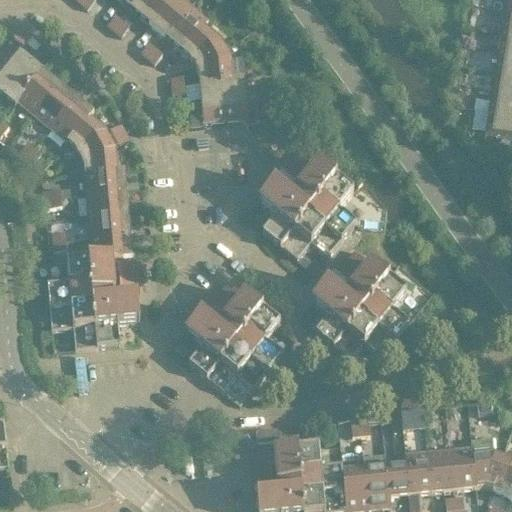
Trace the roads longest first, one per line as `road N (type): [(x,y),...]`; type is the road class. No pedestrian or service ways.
road 1 (residential): [(291,289),(236,247),(196,248),(188,177),(164,143),(154,83),(52,3),(0,8)]
road 2 (residential): [(161,511),(26,393),(10,364)]
